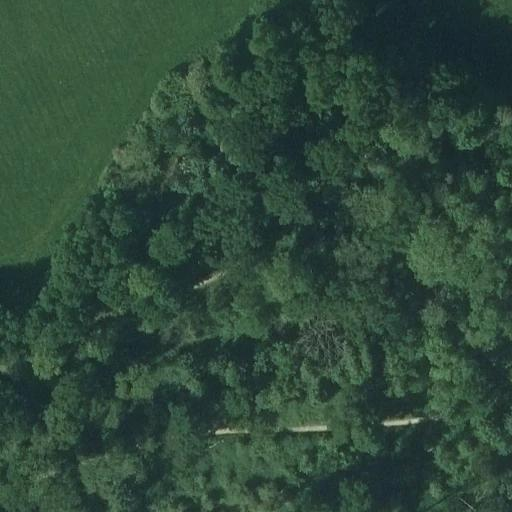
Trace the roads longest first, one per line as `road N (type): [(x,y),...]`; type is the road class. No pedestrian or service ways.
road 1 (track): [(0,487),(131,448),(511,388)]
road 2 (track): [(347,110),(340,159),(257,254),(152,304),(0,348)]
road 3 (track): [(511,383),(419,281),(398,245),(309,0)]
